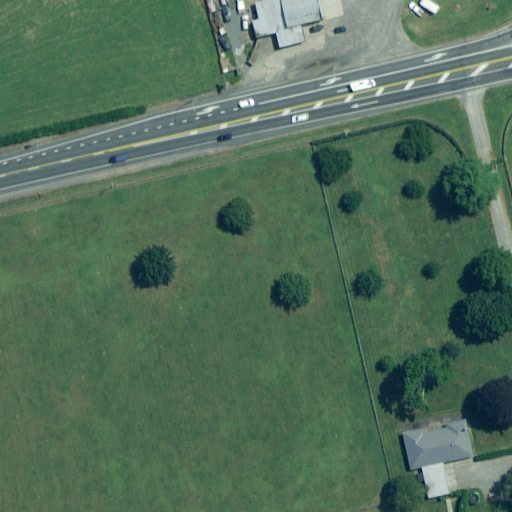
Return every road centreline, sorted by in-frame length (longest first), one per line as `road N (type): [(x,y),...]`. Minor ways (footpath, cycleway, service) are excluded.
road 1 (trunk): [(104,151),(193,103),(511,29)]
road 2 (trunk): [(511,57),(104,151)]
